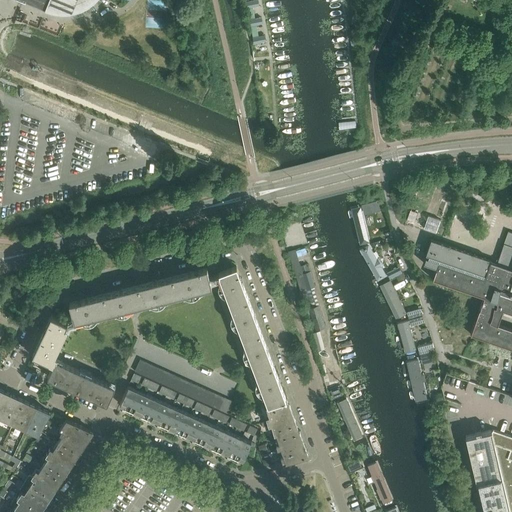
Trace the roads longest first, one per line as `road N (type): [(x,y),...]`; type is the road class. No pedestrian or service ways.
road 1 (residential): [(326,463),(241,245),(51,294),(8,379)]
road 2 (secondary): [(31,253),(382,163)]
road 3 (residential): [(382,163),(442,364)]
road 4 (residential): [(257,483),(239,483),(112,427)]
road 5 (secondary): [(382,163),(511,145)]
